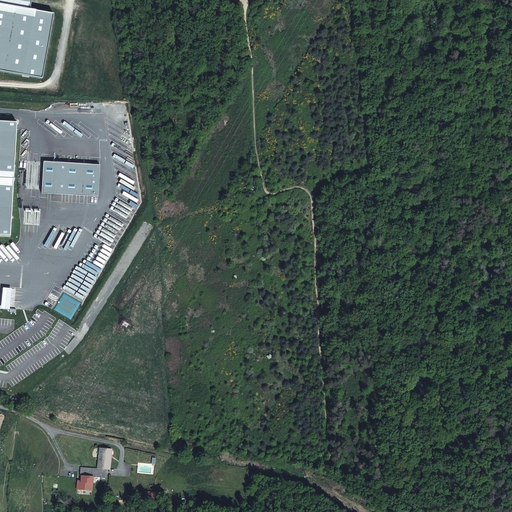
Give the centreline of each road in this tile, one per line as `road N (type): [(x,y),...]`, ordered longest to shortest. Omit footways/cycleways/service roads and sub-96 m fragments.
road 1 (track): [(432,511),(323,453)]
road 2 (residential): [(0,407),(51,429),(115,442)]
